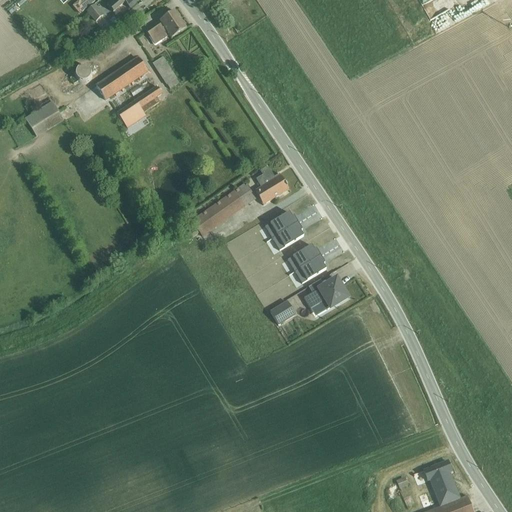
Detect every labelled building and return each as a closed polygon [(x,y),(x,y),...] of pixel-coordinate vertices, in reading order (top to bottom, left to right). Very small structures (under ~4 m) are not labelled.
[(112,0),(106,5),(114,14),(125,4),(129,9),(139,0),(112,0)] [(415,0),(425,24),(456,11),(451,0),(415,0)] [(94,5),(86,12),(95,23),(104,16),(94,5)] [(158,23),(145,32),(155,46),(168,37),(171,40),(186,29),(174,12),(160,22),(164,29),(163,30),(158,23)] [(475,22),(485,18),(482,13),(473,17),(475,22)] [(148,74),(138,58),(95,87),(106,103),(148,74)] [(163,58),(153,65),(167,87),(167,86),(170,90),(179,84),(176,80),(177,80),(163,58)] [(88,78),(89,75),(89,72),(87,69),(86,68),(84,67),(81,67),(78,67),(76,69),(74,71),(73,74),(74,77),(75,79),(77,82),(80,82),(83,82),(85,82),(86,81),(87,79),(88,78)] [(157,88),(116,114),(126,130),(146,117),(143,114),(160,103),(156,99),(162,95),(157,88)] [(53,103),(25,120),(36,139),(64,122),(53,103)] [(255,192),(263,206),(289,190),(279,175),(275,178),(268,167),(260,172),(263,176),(256,180),(261,188),(255,192)] [(202,238),(256,200),(245,185),(191,222),(195,228),(185,235),(189,240),(199,233),(202,238)] [(262,215),(234,232),(252,260),(259,256),(282,292),(303,279),(281,242),(280,243),(262,215)] [(338,276),(319,287),(332,309),(348,299),(344,292),(346,291),(338,276)] [(322,309),(312,315),(318,326),(336,316),(332,310),(325,314),(322,309)] [(472,511),(467,497),(459,500),(450,477),(449,477),(448,474),(451,472),(447,463),(423,473),(427,483),(430,482),(440,508),(429,511),(472,511)] [(396,482),(400,490),(408,486),(405,478),(396,482)]
